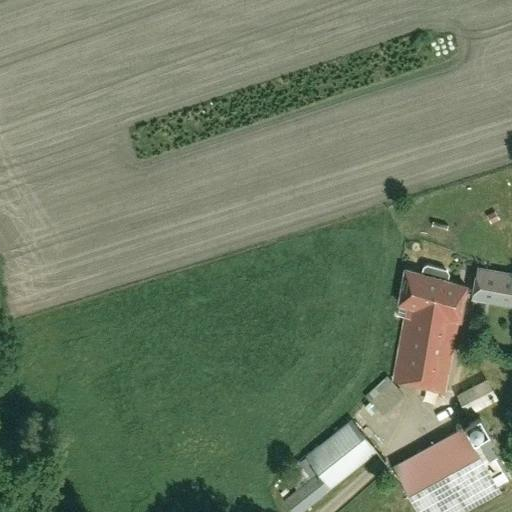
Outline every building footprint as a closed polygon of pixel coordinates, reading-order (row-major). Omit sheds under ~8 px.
[(444,389),(457,318),(460,319),(467,284),(449,279),(450,274),(448,269),(427,263),(423,266),(421,272),(405,268),(398,303),(407,305),(394,377),(444,389)] [(511,273),(478,268),(473,298),(511,306),(511,273)] [(464,414),(476,419),(481,405),(469,400),(464,414)] [(333,485),(376,449),(351,420),(308,456),(320,470),(285,499),(294,511),(299,511),(316,500),(333,485)] [(460,511),(500,490),(465,425),(393,464),(420,511),(460,511)]
